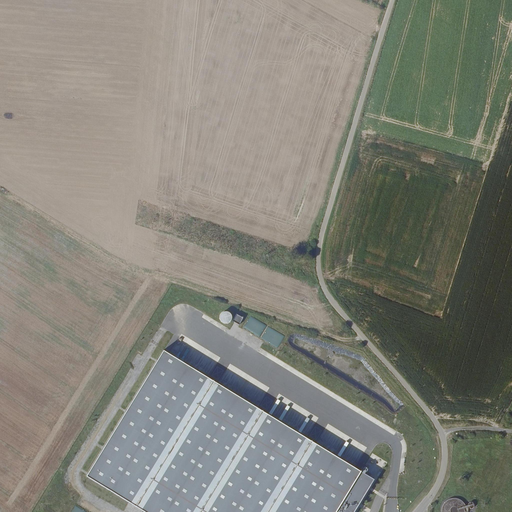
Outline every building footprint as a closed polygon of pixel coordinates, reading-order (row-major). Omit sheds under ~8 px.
[(38,219),(35,226),(41,229),(45,222),(38,219)] [(58,233),(56,240),(63,242),(65,234),(58,233)] [(81,243),(77,249),(83,254),(88,248),(81,243)] [(88,277),(91,270),(84,266),(81,273),(88,277)] [(98,275),(105,278),(109,271),(101,268),(98,275)] [(123,278),(120,285),(126,288),(129,282),(123,278)] [(96,284),(92,290),(100,294),(103,287),(96,284)] [(151,293),(147,300),(154,304),(158,296),(151,293)] [(118,306),(122,299),(115,295),(111,302),(118,306)] [(51,308),(58,313),(62,306),(55,302),(51,308)] [(83,312),(86,307),(80,303),(76,308),(83,312)] [(226,319),(232,317),(229,309),(223,311),(226,319)] [(239,323),(243,316),(236,312),(232,320),(239,323)] [(260,337),(267,325),(250,315),(243,327),(260,337)] [(266,326),(260,339),(278,347),(284,335),(266,326)] [(354,511),(376,476),(164,346),(86,474),(148,511),(354,511)] [(120,347),(116,353),(123,357),(126,350),(120,347)] [(61,357),(65,359),(69,353),(65,350),(61,357)] [(54,377),(51,379),(57,385),(60,383),(54,377)]
